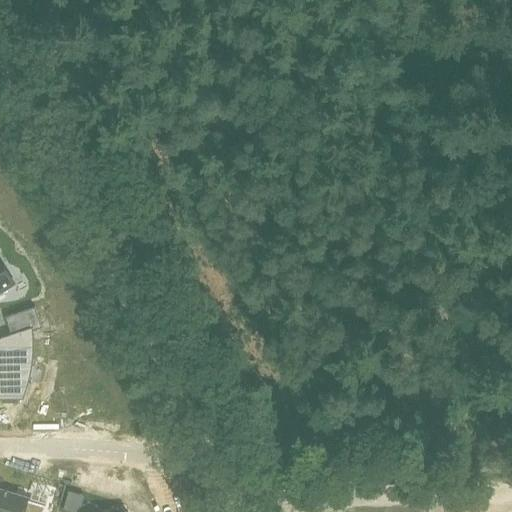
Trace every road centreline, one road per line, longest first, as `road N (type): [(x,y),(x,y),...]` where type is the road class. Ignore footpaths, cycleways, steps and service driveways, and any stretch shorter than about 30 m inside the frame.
road 1 (track): [(243,511),(0,63)]
road 2 (residential): [(220,469),(99,448),(0,446)]
